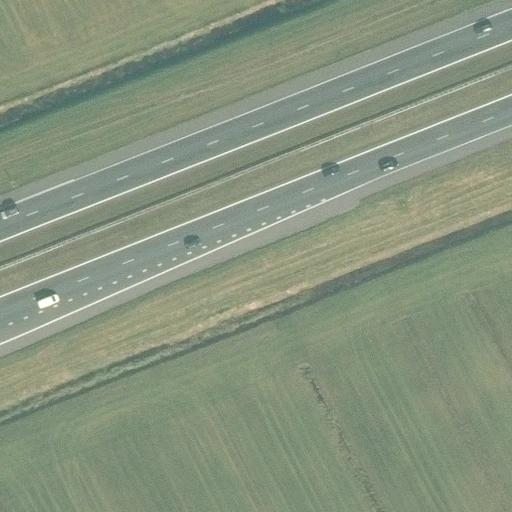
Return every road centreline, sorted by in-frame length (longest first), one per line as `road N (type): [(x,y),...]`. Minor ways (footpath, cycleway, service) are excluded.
road 1 (motorway): [(0,313),(511,111)]
road 2 (motorway): [(511,24),(0,226)]
